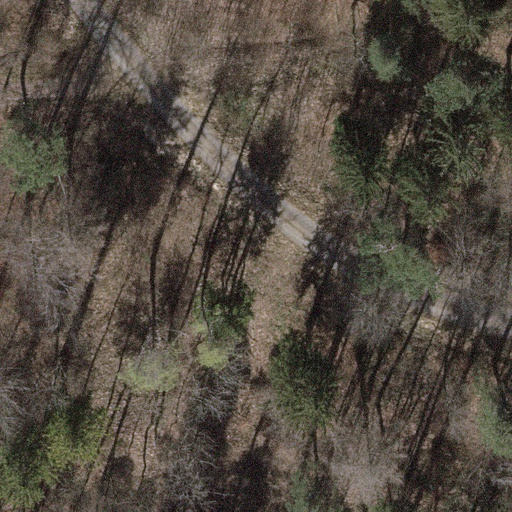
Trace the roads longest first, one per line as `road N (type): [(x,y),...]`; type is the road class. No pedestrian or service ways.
road 1 (track): [(511,323),(328,240),(206,157),(143,79)]
road 2 (track): [(143,79),(0,80)]
